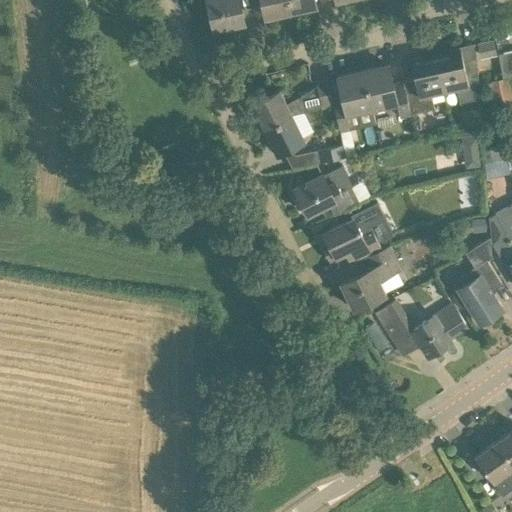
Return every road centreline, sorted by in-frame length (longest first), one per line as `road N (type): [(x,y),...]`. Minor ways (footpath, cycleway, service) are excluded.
road 1 (residential): [(381,461),(200,81)]
road 2 (residential): [(200,81),(489,0)]
road 3 (tertiary): [(381,461),(511,370)]
